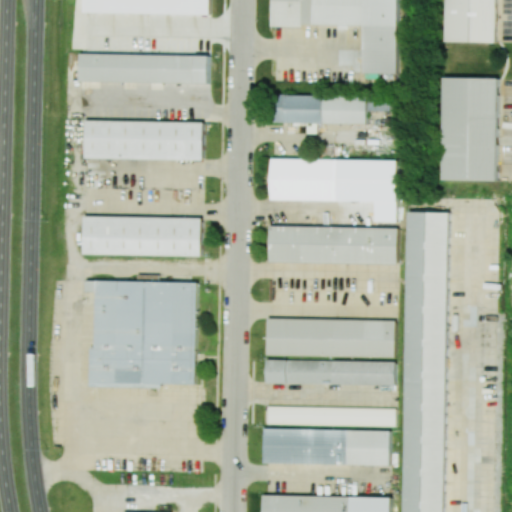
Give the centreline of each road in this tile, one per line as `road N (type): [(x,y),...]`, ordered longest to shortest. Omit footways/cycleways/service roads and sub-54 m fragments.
road 1 (primary): [(40,511),(28,366),(34,0)]
road 2 (residential): [(234,511),(244,0)]
road 3 (primary): [(6,0),(0,276)]
